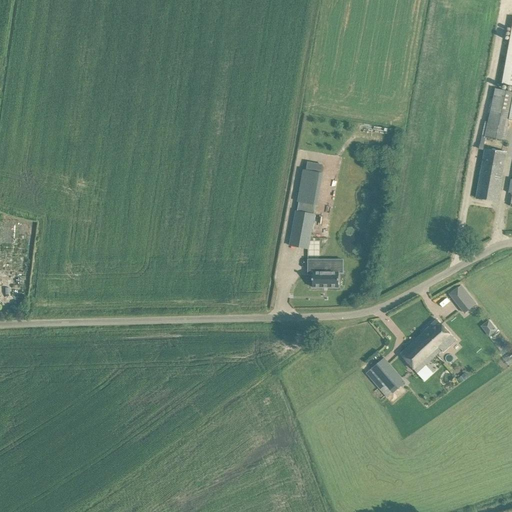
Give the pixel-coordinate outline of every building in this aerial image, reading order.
[(504,141),(509,118),(511,105),(511,92),(496,89),(485,137),(504,141)] [(485,153),(477,198),(497,202),(505,156),(485,153)] [(307,163),(306,170),(321,173),(323,166),(307,163)] [(296,211),(290,246),(308,249),(315,214),(314,214),(316,204),(298,201),(299,201),(297,211),(296,211)] [(317,211),(314,236),(328,237),(330,212),(317,211)] [(328,269),(313,269),(313,272),(307,272),(307,287),(333,288),(333,273),(328,272),(328,269)] [(469,295),(457,303),(465,313),(476,304),(469,295)] [(488,319),(479,327),(489,337),(498,329),(488,319)] [(419,336),(436,355),(442,350),(444,352),(456,340),(437,320),(419,336)] [(417,373),(436,355),(419,336),(401,354),(417,373)] [(384,358),(372,368),(393,393),(405,383),(384,358)]
